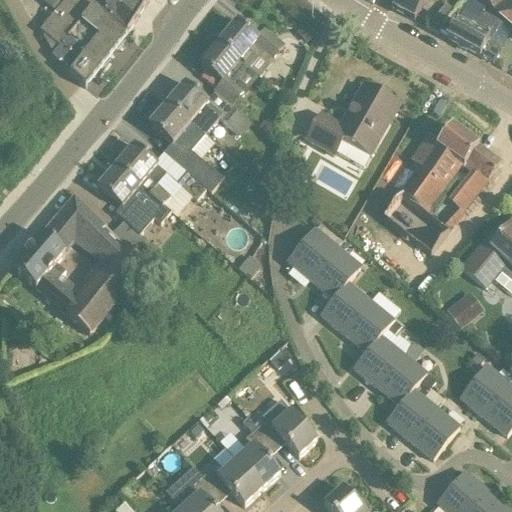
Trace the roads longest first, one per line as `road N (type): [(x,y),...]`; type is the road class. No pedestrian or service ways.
road 1 (residential): [(508,477),(465,459),(436,480),(416,483),(350,419),(293,332),(275,238)]
road 2 (residential): [(511,105),(371,24)]
road 3 (tertiary): [(99,121),(197,0)]
road 4 (unclassified): [(99,121),(52,74),(8,0)]
road 5 (tertiary): [(0,235),(99,121)]
